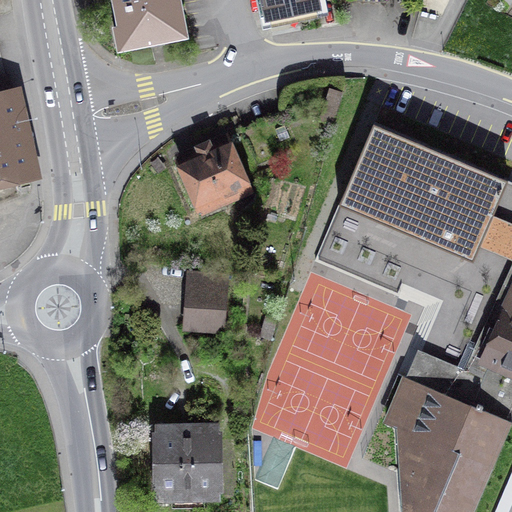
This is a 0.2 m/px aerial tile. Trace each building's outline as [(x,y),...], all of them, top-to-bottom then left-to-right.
[(186,0),(111,0),(123,60),(195,47),(186,0)] [(325,0),(259,0),(266,30),(329,16),(325,0)] [(23,94),(0,99),(0,195),(43,186),(23,94)] [(508,136),(384,96),(366,176),(458,205),(511,227),(511,149),(505,147),(508,136)] [(284,117),(245,132),(258,166),(297,151),(284,117)] [(236,142),(179,166),(201,218),(258,194),(236,142)] [(412,286),(457,300),(464,279),(458,277),(461,267),(422,255),(412,286)] [(230,278),(189,276),(185,335),(226,337),(230,278)] [(511,300),(484,363),(511,375),(511,300)] [(487,511),(511,455),(511,426),(404,381),(388,420),(406,511),(487,511)] [(224,430),(157,431),(158,505),(225,505),(224,430)]
